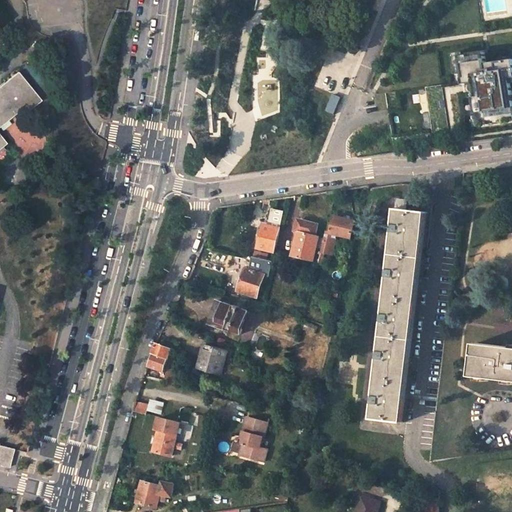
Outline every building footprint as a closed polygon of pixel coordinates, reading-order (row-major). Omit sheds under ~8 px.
[(0,148),(6,143),(0,135),(0,126),(26,106),(29,110),(41,101),(18,72),(0,86),(0,44),(2,43),(0,40),(0,148)] [(461,85),(471,84),(473,98),(471,98),(473,114),(477,113),(478,126),(493,124),(492,121),(498,120),(498,123),(511,120),(511,106),(511,101),(509,101),(508,96),(510,96),(509,83),(508,78),(511,77),(511,64),(511,59),(487,63),(488,66),(484,66),(482,53),(457,56),(460,77),(461,85)] [(460,77),(457,56),(451,57),(454,77),(460,77)] [(440,85),(424,88),(430,133),(446,130),(440,85)] [(341,98),(333,94),(326,111),(334,115),(341,98)] [(98,177),(84,178),(84,181),(82,182),(83,187),(84,187),(84,189),(95,188),(98,177)] [(271,199),(264,200),(262,209),(268,210),(271,199)] [(397,209),(407,210),(408,200),(398,199),(397,209)] [(407,210),(397,209),(392,254),(422,258),(428,213),(407,210)] [(355,221),(335,216),(331,233),(351,238),(355,221)] [(318,225),(299,219),(296,231),(299,231),(315,236),(318,225)] [(281,228),(264,224),(259,248),(275,252),(281,228)] [(315,236),(299,231),(293,255),(313,261),(316,248),(319,237),(315,236)] [(331,233),(327,232),(325,239),(322,249),(321,252),(332,255),(337,239),(329,237),(331,233)] [(422,258),(392,254),(382,336),(413,340),(422,258)] [(265,275),(246,269),(239,291),(257,297),(265,275)] [(218,299),(209,324),(226,331),(226,330),(227,325),(218,322),(224,302),(218,299)] [(242,334),(250,311),(240,308),(241,307),(234,305),(234,306),(224,302),(218,322),(227,325),(226,330),(232,332),(232,331),(242,334)] [(413,340),(382,336),(372,419),(403,422),(413,340)] [(172,349),(156,343),(153,352),(169,358),(172,349)] [(511,347),(477,343),(474,376),(511,380),(511,347)] [(228,351),(205,344),(198,368),(221,375),(228,351)] [(169,358),(153,352),(148,366),(164,372),(169,358)] [(182,375),(167,371),(164,382),(179,386),(182,375)] [(133,410),(147,414),(149,404),(136,400),(136,401),(133,410)] [(149,404),(147,414),(159,417),(163,403),(159,402),(150,400),(149,404)] [(263,448),(270,423),(249,417),(244,438),(247,439),(242,455),(260,460),(263,448)] [(154,451),(172,456),(174,448),(181,450),(183,444),(176,442),(178,435),(181,423),(159,418),(156,429),(159,430),(154,451)] [(0,465),(9,468),(13,449),(9,448),(0,445),(0,465)] [(263,448),(260,460),(266,461),(269,449),(263,448)] [(137,502),(156,507),(158,500),(165,502),(167,495),(168,496),(172,497),(174,489),(175,485),(163,482),(162,486),(160,486),(143,481),(137,502)] [(377,511),(380,502),(362,496),(356,511),(377,511)]
